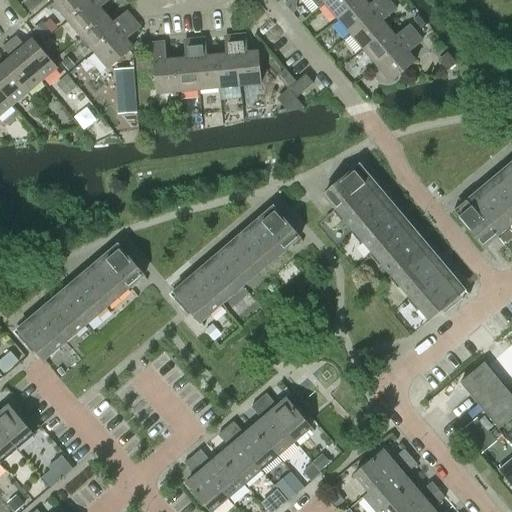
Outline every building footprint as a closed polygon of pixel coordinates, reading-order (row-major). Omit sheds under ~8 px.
[(60,0),(55,5),(68,21),(93,0),(60,0)] [(93,0),(68,21),(81,37),(106,16),(99,8),(108,0),(93,0)] [(309,0),(317,9),(324,3),(325,5),(330,0),(309,0)] [(330,0),(325,5),(338,21),(363,0),(330,0)] [(364,0),(363,0),(338,21),(351,36),(390,4),(387,0),(377,0),(370,6),(364,0)] [(390,4),(351,36),(364,52),(390,31),(383,22),(396,11),(390,4)] [(106,16),(81,37),(93,52),(133,20),(127,14),(113,25),(106,16)] [(133,20),(93,52),(107,70),(133,49),(125,40),(139,29),(133,20)] [(390,31),(364,52),(377,67),(416,35),(409,27),(396,38),(390,31)] [(416,35),(377,67),(391,83),(416,62),(409,53),(422,42),(416,35)] [(230,38),(235,88),(261,85),(258,52),(246,53),(245,36),(230,38)] [(9,43),(42,81),(57,69),(33,39),(25,46),(17,37),(9,43)] [(212,56),(215,89),(235,88),(230,38),(225,38),(226,55),(212,56)] [(189,41),(194,91),(215,89),(212,56),(206,56),(204,40),(189,41)] [(171,60),(174,93),(194,91),(189,41),(184,42),(186,58),(171,60)] [(3,64),(26,94),(42,81),(9,43),(3,48),(11,58),(3,64)] [(158,95),(174,93),(171,60),(165,60),(163,44),(154,44),(156,61),(155,61),(158,95)] [(439,59),(448,70),(458,62),(449,50),(439,59)] [(0,91),(12,106),(26,94),(3,64),(0,66),(0,91)] [(306,74),(289,88),(297,97),(313,83),(306,74)] [(0,115),(12,106),(0,91),(0,115)] [(324,196),(336,211),(338,209),(346,218),(344,220),(355,233),(357,231),(384,206),(376,197),(382,191),(375,183),(369,188),(355,172),(361,167),(360,166),(324,196)] [(494,189),(511,209),(511,173),(506,178),(502,172),(493,180),(498,185),(494,189)] [(454,213),(453,214),(463,226),(464,227),(466,229),(467,231),(484,250),(497,239),(498,238),(504,246),(511,238),(511,232),(509,229),(511,226),(511,209),(494,189),(484,197),(479,191),(471,199),(476,204),(459,219),(454,213)] [(384,206),(357,231),(364,240),(362,242),(373,255),(376,253),(403,229),(395,219),(401,214),(394,206),(388,211),(384,206)] [(276,212),(241,241),(262,264),(270,257),(274,261),(298,241),(301,244),(302,243),(276,212)] [(403,229),(376,253),(384,262),(381,264),(392,277),(394,275),(421,250),(413,241),(419,236),(412,227),(406,232),(403,229)] [(220,259),(240,282),(249,275),(252,279),(265,269),(261,264),(262,264),(241,241),(220,259)] [(121,250),(87,278),(106,302),(115,295),(118,299),(144,277),(121,250)] [(421,250),(394,275),(402,284),(400,286),(411,299),(413,297),(440,273),(432,263),(438,258),(431,250),(425,255),(421,250)] [(198,278),(219,301),(228,293),(231,297),(244,286),(240,282),(220,259),(198,278)] [(440,273),(413,297),(421,307),(419,309),(430,321),(461,295),(460,294),(459,295),(451,286),(457,281),(449,272),(443,277),(440,273)] [(65,297),(84,320),(93,313),(97,317),(110,306),(106,302),(87,278),(65,297)] [(176,296),(200,324),(201,323),(197,319),(206,311),(210,316),(222,305),(219,301),(198,278),(176,296)] [(44,314),(64,338),(72,331),(76,335),(88,325),(84,320),(65,297),(44,314)] [(21,334),(41,358),(44,361),(45,360),(42,356),(51,349),(55,353),(67,342),(64,338),(44,314),(21,334)] [(10,352),(0,360),(0,368),(4,373),(18,361),(10,352)] [(511,398),(483,364),(459,384),(499,430),(511,418),(511,398)] [(265,394),(258,401),(259,402),(294,444),(311,429),(287,401),(278,409),(267,396),(265,394)] [(258,401),(250,407),(252,409),(262,422),(254,429),(277,457),(294,444),(259,402),(258,401)] [(0,431),(15,450),(33,435),(9,408),(0,415),(0,431)] [(233,422),(225,428),(226,430),(261,471),(277,457),(254,429),(245,437),(234,424),(233,422)] [(468,425),(458,434),(477,456),(487,447),(468,425)] [(225,428),(217,435),(219,436),(230,449),(221,457),(244,485),(261,471),(226,430),(225,428)] [(0,462),(15,450),(0,431),(0,462)] [(200,450),(192,456),(194,458),(228,499),(244,485),(221,457),(212,464),(200,450)] [(382,452),(354,476),(369,493),(410,458),(411,458),(405,450),(404,451),(391,462),(382,452)] [(192,456),(184,462),(186,464),(197,477),(187,485),(209,511),(213,511),(228,499),(194,458),(192,456)] [(369,493),(363,499),(373,511),(380,511),(383,510),(411,486),(404,477),(417,466),(418,465),(411,458),(410,458),(369,493)] [(511,464),(503,472),(502,473),(511,484),(511,464)] [(383,510),(385,511),(413,511),(439,490),(432,482),(418,494),(411,486),(383,510)] [(413,511),(433,511),(432,510),(445,498),(439,490),(413,511)]
